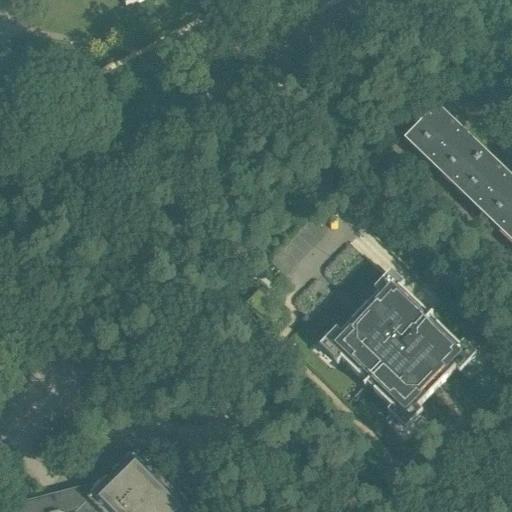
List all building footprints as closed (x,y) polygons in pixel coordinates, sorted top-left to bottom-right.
[(453,187),(483,156),(436,111),(406,142),(453,187)] [(500,232),(511,219),(511,184),(483,156),(453,187),(500,232)] [(511,219),(500,232),(511,243),(511,219)] [(328,348),(406,423),(469,357),(391,282),(328,348)] [(245,306),(272,332),(286,317),(259,291),(245,306)] [(191,511),(135,455),(102,487),(98,482),(93,487),(97,492),(93,495),(91,486),(18,505),(19,511),(191,511)]
